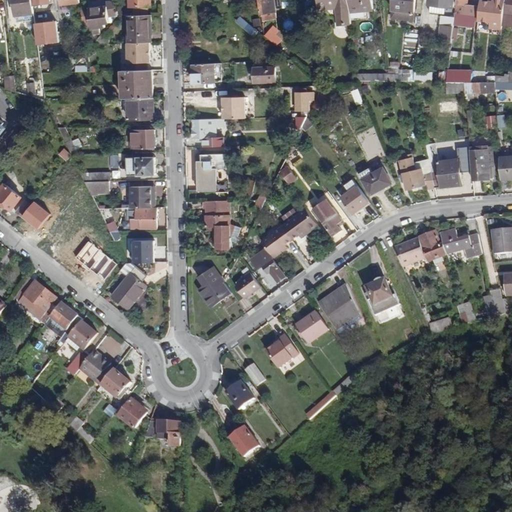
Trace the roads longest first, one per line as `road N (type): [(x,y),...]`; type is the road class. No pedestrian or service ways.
road 1 (residential): [(209,354),(396,219),(511,204)]
road 2 (residential): [(184,341),(169,0)]
road 3 (residential): [(0,229),(151,346)]
road 4 (unclassified): [(151,346),(160,389),(174,400),(205,393),(209,354)]
